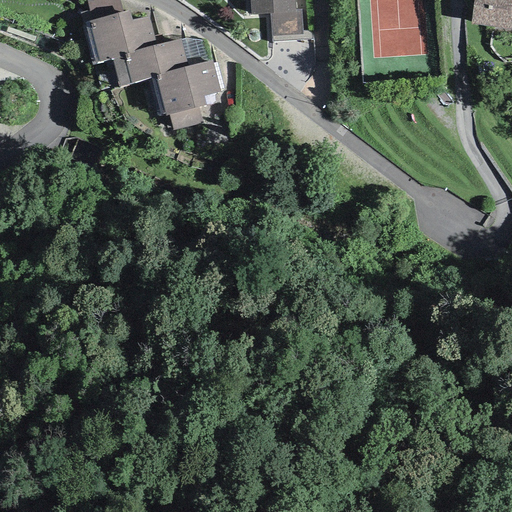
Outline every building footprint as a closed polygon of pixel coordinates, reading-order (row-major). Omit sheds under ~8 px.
[(122,12),(118,0),(96,0),(88,1),(92,19),(122,12)] [(295,11),(293,0),(249,0),(250,14),(295,11)] [(511,0),(473,0),(470,22),(511,28),(511,0)] [(92,19),(84,21),(94,61),(112,57),(134,52),(134,49),(156,44),(149,15),(131,20),(129,10),(122,12),(92,19)] [(180,38),(156,44),(134,49),(134,52),(112,57),(119,85),(156,76),(165,74),(164,71),(187,65),(180,38)] [(212,59),(187,65),(164,71),(165,74),(156,76),(165,114),(169,113),(173,129),(202,122),(198,105),(205,104),(203,95),(219,91),(212,59)]
